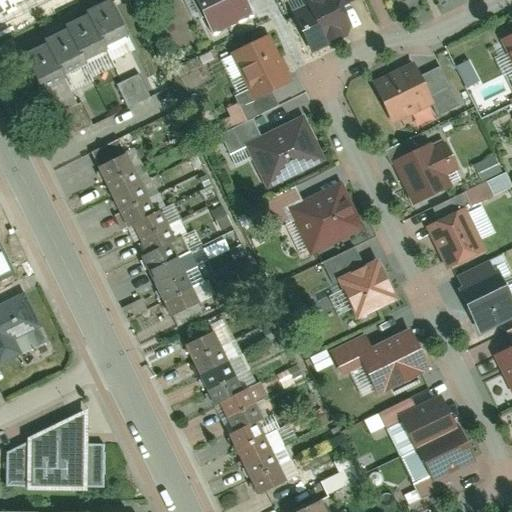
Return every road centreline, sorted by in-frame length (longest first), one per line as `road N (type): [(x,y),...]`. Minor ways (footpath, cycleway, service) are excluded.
road 1 (residential): [(511,472),(311,74)]
road 2 (tertiary): [(0,132),(189,511)]
